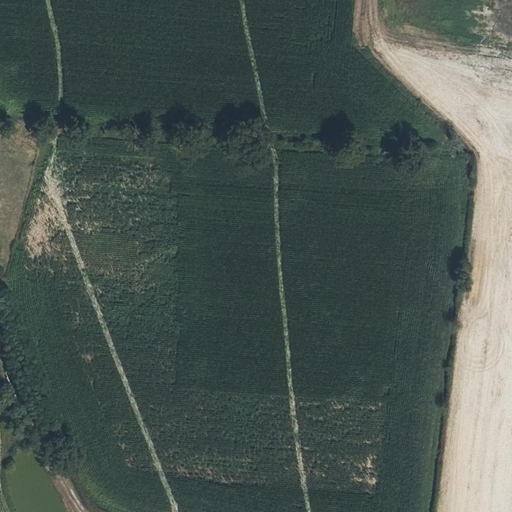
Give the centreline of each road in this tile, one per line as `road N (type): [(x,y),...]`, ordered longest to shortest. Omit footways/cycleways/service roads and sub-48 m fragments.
road 1 (track): [(441,511),(482,158),(393,69)]
road 2 (track): [(0,348),(58,486),(92,511)]
